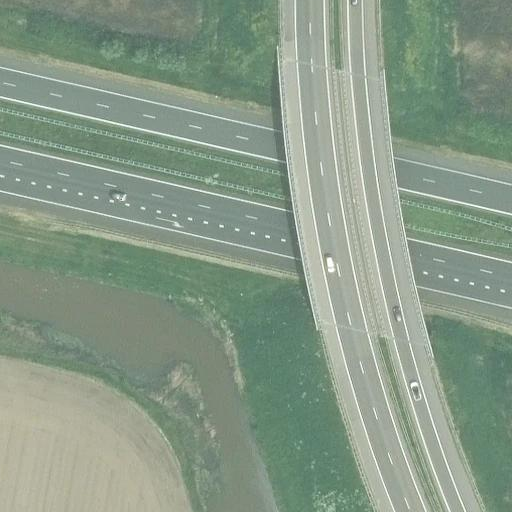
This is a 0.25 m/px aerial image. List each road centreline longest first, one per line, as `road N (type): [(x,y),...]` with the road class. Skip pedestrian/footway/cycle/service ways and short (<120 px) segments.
road 1 (motorway): [(511,200),(0,83)]
road 2 (motorway): [(457,511),(383,267),(360,129),(354,0)]
road 3 (motorway): [(0,161),(511,277)]
road 4 (motorway): [(308,0),(313,112),(335,260),(405,511)]
